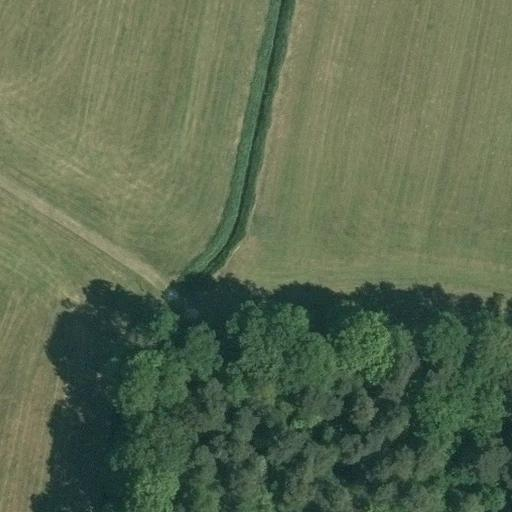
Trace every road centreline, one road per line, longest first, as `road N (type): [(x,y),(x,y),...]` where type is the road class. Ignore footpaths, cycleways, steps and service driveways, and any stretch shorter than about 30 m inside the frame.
road 1 (track): [(366,511),(198,320)]
road 2 (track): [(0,182),(198,320)]
